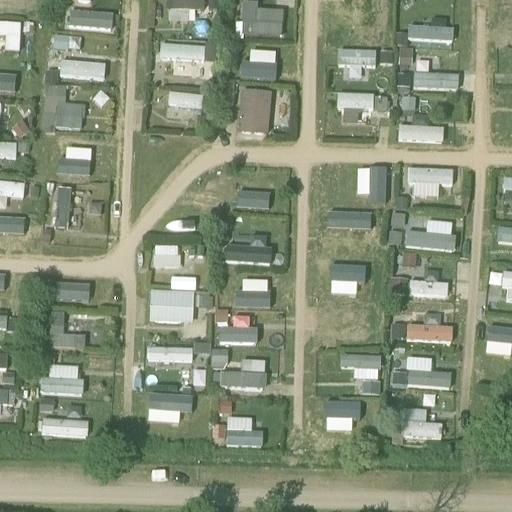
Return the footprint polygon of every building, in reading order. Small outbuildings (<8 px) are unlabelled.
[(258,0),(260,18),(300,15),(298,0),(258,0)] [(191,21),(192,10),(172,9),(171,21),(191,21)] [(73,33),(117,34),(117,16),(74,15),(73,33)] [(22,51),(23,22),(0,21),(0,34),(9,35),(8,50),(22,51)] [(455,47),(455,22),(439,21),(439,30),(420,29),(420,47),(455,47)] [(64,83),(111,82),(110,61),(84,62),(84,42),(74,42),(75,53),(63,53),(64,83)] [(206,60),(205,45),(161,47),(161,62),(206,60)] [(358,82),(379,82),(378,59),(358,59),(358,82)] [(0,80),(0,95),(19,96),(20,81),(0,80)] [(454,101),(455,84),(420,83),(419,101),(454,101)] [(273,133),(274,90),(244,90),(243,133),(273,133)] [(202,110),(201,93),(172,94),(172,111),(202,110)] [(343,98),(342,112),(379,113),(380,99),(343,98)] [(83,131),(89,107),(63,100),(56,124),(83,131)] [(0,159),(20,159),(20,141),(0,141),(0,159)] [(95,161),(59,163),(60,183),(96,182),(95,161)] [(415,187),(437,186),(437,195),(461,194),(461,174),(414,176),(415,187)] [(0,207),(16,207),(17,181),(0,181),(0,207)] [(372,197),(387,196),(387,183),(372,183),(372,197)] [(353,232),(352,244),(370,245),(370,239),(382,239),(383,217),(345,216),(344,232),(353,232)] [(273,237),(274,227),(252,226),(251,235),(273,237)] [(421,235),(417,255),(461,263),(464,243),(421,235)] [(182,270),(183,246),(158,246),(157,270),(182,270)] [(412,300),(413,263),(403,263),(402,300),(412,300)] [(339,289),(358,291),(361,267),(341,265),(339,289)] [(242,274),(225,275),(225,288),(242,286),(242,274)] [(413,301),(454,306),(456,290),(444,288),(445,279),(416,276),(413,301)] [(152,322),(196,323),(197,291),(152,290),(152,322)] [(230,292),(230,310),(275,308),(274,290),(230,292)] [(345,312),(345,325),(375,325),(376,312),(345,312)] [(88,347),(88,334),(66,334),(66,313),(50,313),(49,346),(88,347)] [(511,323),(496,324),(496,347),(511,347),(511,323)] [(412,333),(413,347),(444,345),(443,331),(412,333)] [(152,366),(196,366),(196,351),(152,350),(152,366)] [(345,355),(344,370),(372,371),(373,356),(345,355)] [(222,388),(267,389),(268,363),(251,362),(251,374),(222,373),(222,388)] [(0,367),(0,420),(5,420),(5,409),(10,409),(9,367),(0,367)] [(413,396),(456,397),(456,378),(413,377),(413,396)] [(155,418),(198,419),(199,394),(156,392),(155,418)] [(386,423),(385,406),(342,408),(343,425),(386,423)] [(409,427),(409,446),(446,447),(447,428),(409,427)] [(229,450),(268,451),(268,433),(229,432),(229,450)]
